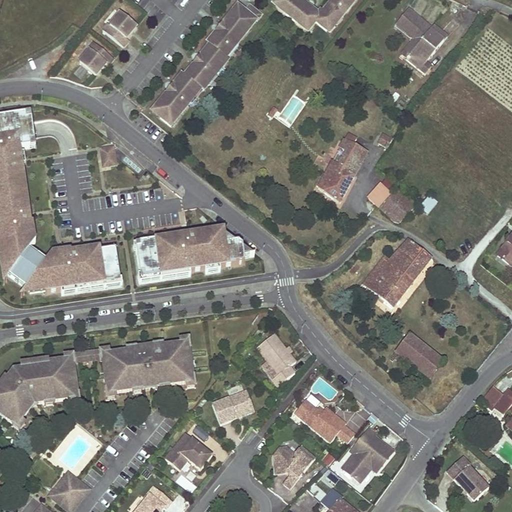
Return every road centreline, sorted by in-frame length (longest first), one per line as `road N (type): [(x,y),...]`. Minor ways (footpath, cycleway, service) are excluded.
road 1 (residential): [(0,334),(288,294)]
road 2 (residential): [(104,114),(265,242),(283,265),(288,294)]
road 3 (residential): [(288,294),(327,353),(433,444)]
road 4 (residential): [(511,314),(388,225)]
road 5 (residential): [(104,114),(197,0)]
